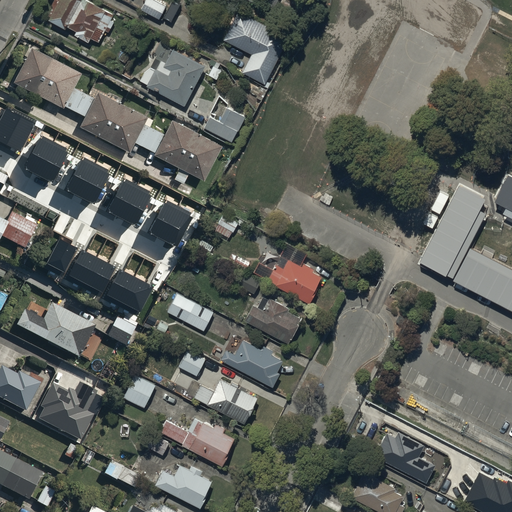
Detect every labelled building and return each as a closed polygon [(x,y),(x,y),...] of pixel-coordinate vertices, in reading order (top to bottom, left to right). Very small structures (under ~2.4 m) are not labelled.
[(112,17),(113,15),(84,0),(60,0),(51,19),(76,32),(75,35),(89,43),(91,40),(98,43),(104,32),(109,34),(117,19),(112,17)] [(145,0),(141,9),(159,19),(166,6),(153,0),(145,0)] [(325,77),(310,105),(346,124),(402,16),(462,47),(481,10),(460,0),(364,0),(329,68),(326,66),(322,75),(325,77)] [(180,5),(174,1),(165,18),(172,22),(180,5)] [(320,16),(312,12),(293,48),(301,52),(320,16)] [(243,73),(266,85),(289,39),(238,13),(224,41),(252,55),(243,73)] [(63,110),(65,107),(86,118),(81,129),(130,154),(135,144),(155,155),(154,157),(206,184),(225,147),(172,120),(164,135),(145,126),(148,120),(99,95),(95,101),(74,90),(82,75),(32,50),(14,85),(63,110)] [(147,86),(185,106),(206,67),(174,50),(164,69),(171,72),(169,76),(156,70),(147,86)] [(296,51),(293,51),(293,50),(292,50),(291,50),(291,51),(290,51),(289,51),(288,52),(287,52),(287,53),(287,54),(286,54),(286,55),(286,56),(286,57),(286,58),(286,59),(287,60),(287,61),(288,61),(289,62),(290,62),(291,63),(292,63),(293,63),(294,63),(294,62),(295,62),(296,62),(296,61),(297,60),(298,59),(298,58),(298,57),(298,56),(298,55),(298,54),(297,53),(297,52),(296,52),(296,51)] [(290,65),(288,64),(287,63),(286,63),(285,63),(284,63),(284,64),(283,64),(282,64),(282,65),(281,65),(281,66),(280,67),(280,68),(280,69),(280,70),(280,71),(280,72),(281,72),(281,73),(281,74),(282,74),(283,75),(284,75),(285,75),(286,75),(287,75),(288,75),(289,75),(289,74),(290,74),(290,73),(291,73),(291,72),(292,71),(292,70),(292,69),(292,68),(292,67),(291,67),(291,66),(291,65),(290,65)] [(221,70),(214,66),(209,74),(216,79),(221,70)] [(254,81),(249,91),(262,98),(267,89),(254,81)] [(279,96),(270,92),(263,105),(272,110),(279,96)] [(306,119),(281,107),(240,186),(264,198),(278,172),(280,173),(282,170),(284,171),(287,167),(282,164),(303,124),(307,127),(309,122),(305,120),(306,119)] [(205,128),(233,143),(246,118),(228,108),(221,122),(211,116),(205,128)] [(0,141),(21,152),(35,123),(5,109),(0,118),(0,141)] [(315,188),(316,186),(374,216),(370,223),(402,239),(398,246),(427,261),(434,247),(447,254),(468,215),(316,136),(301,165),(308,169),(302,179),(309,182),(308,184),(315,188)] [(53,183),(68,153),(40,138),(24,169),(53,183)] [(94,204),(110,174),(81,160),(66,190),(94,204)] [(188,177),(179,172),(175,180),(184,185),(188,177)] [(136,226),(151,196),(122,181),(107,211),(136,226)] [(177,247),(192,217),(164,203),(149,233),(177,247)] [(504,225),(473,209),(455,244),(486,260),(504,225)] [(222,211),(213,227),(228,235),(237,219),(222,211)] [(0,219),(0,244),(3,239),(25,250),(36,228),(12,215),(8,223),(0,219)] [(212,244),(202,237),(198,243),(208,250),(212,244)] [(65,272),(77,249),(60,239),(47,263),(65,272)] [(129,261),(125,270),(140,277),(151,256),(128,245),(122,257),(129,261)] [(170,246),(165,255),(187,266),(191,257),(170,246)] [(103,293),(116,267),(97,258),(82,250),(69,276),(103,293)] [(248,260),(236,253),(233,259),(245,266),(248,260)] [(315,281),(320,272),(287,255),(283,262),(276,259),(268,275),(274,278),(274,279),(310,298),(318,283),(315,281)] [(237,267),(231,279),(252,289),(258,277),(237,267)] [(141,312),(154,286),(135,277),(120,270),(107,295),(141,312)] [(167,307),(202,327),(212,308),(177,289),(167,307)] [(286,338),(300,312),(266,295),(261,305),(250,300),(242,315),(286,338)] [(78,353),(94,322),(53,301),(45,316),(28,307),(19,323),(78,353)] [(154,316),(149,314),(145,320),(151,323),(154,316)] [(116,315),(107,333),(126,342),(135,324),(116,315)] [(167,323),(159,320),(157,325),(165,329),(167,323)] [(225,345),(220,355),(272,383),(279,369),(276,368),(281,357),(269,351),(271,347),(263,342),(261,345),(244,336),(236,351),(225,345)] [(178,363),(196,373),(205,357),(187,347),(178,363)] [(405,380),(414,362),(407,358),(398,376),(405,380)] [(0,364),(0,394),(25,408),(40,379),(19,368),(17,372),(1,363),(0,364)] [(155,382),(135,371),(123,393),(143,404),(155,382)] [(194,392),(244,418),(256,394),(219,375),(213,387),(200,380),(194,392)] [(67,388),(51,380),(40,403),(43,405),(38,416),(80,437),(92,412),(86,409),(96,388),(79,380),(75,388),(69,385),(67,388)] [(413,391),(409,399),(444,418),(448,410),(413,391)] [(0,436),(1,436),(10,419),(0,414),(0,436)] [(213,424),(194,414),(187,428),(188,429),(182,441),(220,461),(234,435),(222,428),(224,424),(215,420),(213,424)] [(186,427),(165,416),(159,428),(180,438),(186,427)] [(472,422),(468,430),(504,449),(508,441),(472,422)] [(375,453),(425,478),(433,462),(417,453),(423,441),(398,428),(395,434),(387,430),(375,453)] [(145,443),(162,452),(168,439),(151,431),(145,443)] [(78,447),(70,442),(64,452),(73,457),(78,447)] [(0,483),(27,497),(41,469),(0,448),(0,483)] [(103,470),(132,485),(138,473),(109,458),(103,470)] [(154,479),(201,503),(209,488),(207,486),(212,477),(179,460),(174,471),(162,465),(154,479)] [(505,481),(478,467),(462,498),(488,511),(511,511),(511,478),(508,476),(505,481)] [(364,468),(352,492),(389,511),(392,511),(393,511),(395,511),(398,511),(404,502),(398,499),(402,492),(392,487),(394,483),(364,468)] [(56,490),(45,484),(37,499),(48,505),(56,490)] [(183,511),(162,501),(159,507),(152,504),(149,509),(133,501),(127,511),(183,511)] [(87,511),(108,511),(92,503),(87,511)]
